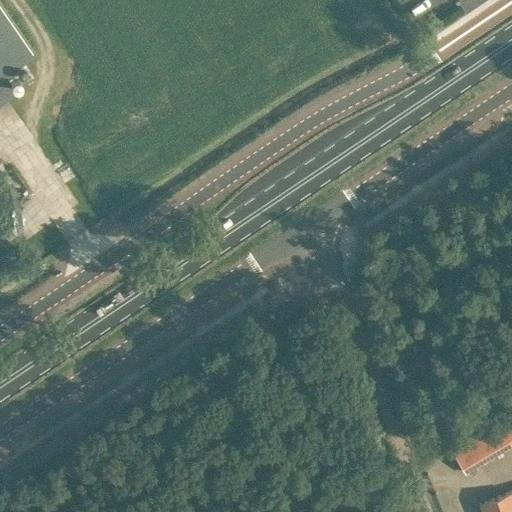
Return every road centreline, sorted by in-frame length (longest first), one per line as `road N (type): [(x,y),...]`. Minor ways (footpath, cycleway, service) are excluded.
road 1 (unclassified): [(0,434),(511,90)]
road 2 (primary): [(0,384),(511,40)]
road 3 (unclassified): [(511,4),(308,124),(0,332)]
road 4 (track): [(423,511),(312,226)]
